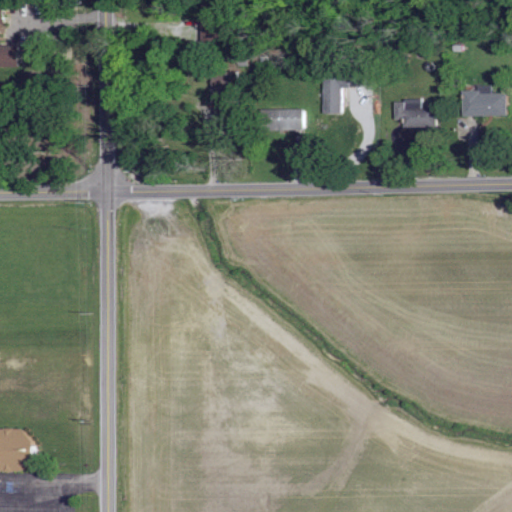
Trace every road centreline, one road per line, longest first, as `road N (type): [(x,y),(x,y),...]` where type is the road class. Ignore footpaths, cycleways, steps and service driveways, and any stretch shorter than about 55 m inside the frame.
road 1 (secondary): [(0,191),(511,182)]
road 2 (secondary): [(106,0),(108,511)]
